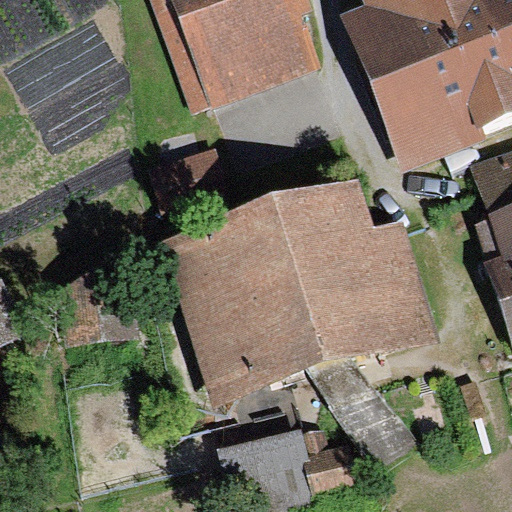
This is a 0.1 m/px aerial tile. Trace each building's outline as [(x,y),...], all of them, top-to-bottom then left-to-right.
[(304,0),(151,0),(198,119),(321,72),(302,22),(312,18),(304,0)] [(511,0),(362,0),(368,15),(343,25),(403,179),(489,145),(486,137),(511,127),(511,0)] [(215,155),(150,176),(163,217),(228,196),(215,155)] [(511,156),(474,168),(493,231),(481,235),(511,336),(511,156)] [(218,409),(437,340),(402,229),(372,238),(357,191),(168,250),(218,409)] [(0,358),(36,338),(0,278),(0,358)] [(327,430),(218,457),(232,511),(322,511),(320,501),(360,491),(349,446),(332,450),(327,430)]
